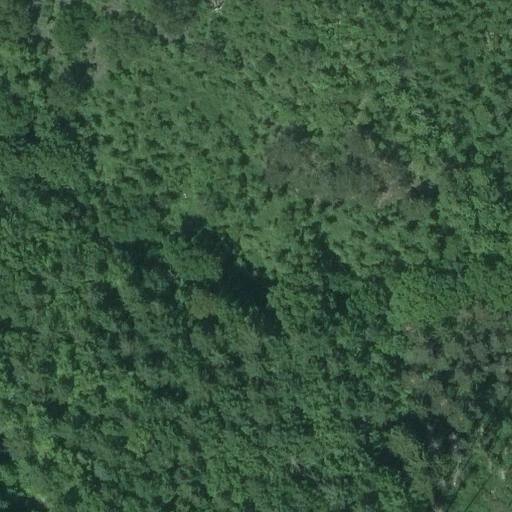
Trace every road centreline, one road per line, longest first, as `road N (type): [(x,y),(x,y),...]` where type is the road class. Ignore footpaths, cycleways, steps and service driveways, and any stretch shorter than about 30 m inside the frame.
road 1 (unknown): [(0,199),(35,206),(375,346),(464,323)]
road 2 (unknown): [(464,323),(511,483)]
